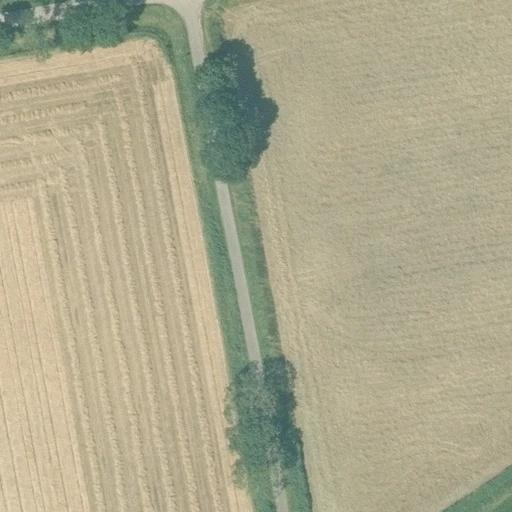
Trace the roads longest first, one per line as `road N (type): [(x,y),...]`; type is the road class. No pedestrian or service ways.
road 1 (unclassified): [(281,511),(188,0)]
road 2 (unclassified): [(0,22),(121,0)]
